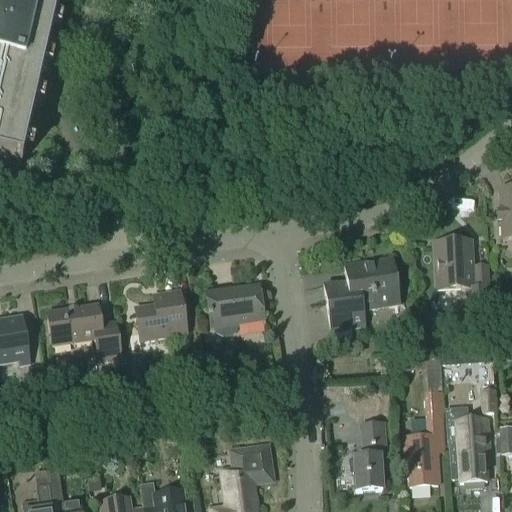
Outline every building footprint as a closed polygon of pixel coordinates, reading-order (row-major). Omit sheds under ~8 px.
[(0,0),(0,161),(21,167),(58,0),(0,0)] [(511,192),(500,193),(502,242),(511,241),(511,192)] [(471,244),(432,246),(435,294),(466,293),(467,314),(489,313),(486,269),(472,270),(471,244)] [(346,285),(322,289),(330,336),(365,330),(362,314),(375,312),(374,308),(397,305),(398,308),(399,308),(392,261),(343,269),(346,285)] [(258,289),(205,297),(209,331),(212,330),(213,337),(223,340),(230,339),(235,334),(234,327),(263,323),(258,289)] [(164,307),(135,312),(140,345),(186,338),(179,295),(162,298),(164,307)] [(98,309),(46,317),(51,350),(94,344),(98,366),(121,362),(115,326),(101,328),(98,309)] [(22,321),(0,324),(0,362),(18,360),(19,369),(29,367),(22,321)] [(424,355),(402,358),(404,376),(439,373),(437,353),(424,354),(424,355)] [(201,356),(187,358),(191,383),(192,395),(216,392),(214,380),(205,381),(201,356)] [(492,359),(441,363),(441,372),(493,368),(492,359)] [(42,369),(28,372),(33,405),(47,403),(42,369)] [(236,372),(214,374),(216,389),(237,386),(236,372)] [(257,388),(238,391),(241,415),(261,412),(257,388)] [(495,394),(478,396),(480,420),(497,419),(495,394)] [(428,440),(403,442),(405,469),(408,469),(409,490),(438,488),(436,461),(431,462),(431,456),(444,456),(441,396),(425,397),(428,440)] [(453,444),(446,444),(449,484),(455,483),(456,487),(459,487),(470,486),(471,492),(483,492),(482,486),(486,485),(485,459),(489,458),(488,443),(487,436),(486,422),(483,422),(452,424),(453,444)] [(362,461),(352,461),(354,496),(382,494),(380,465),(385,465),(383,427),(360,429),(362,461)] [(511,431),(500,433),(501,459),(511,457),(511,431)] [(226,511),(222,511),(256,511),(253,489),(273,486),(268,451),(238,456),(241,472),(220,475),(226,511)] [(101,479),(88,481),(89,494),(102,493),(101,479)] [(153,487),(139,489),(142,511),(183,511),(181,496),(155,500),(153,487)] [(59,490),(48,491),(50,503),(61,501),(59,490)] [(38,506),(21,508),(21,511),(51,511),(50,503),(48,491),(36,492),(38,506)] [(61,501),(50,503),(51,511),(80,511),(80,507),(62,510),(61,501)]
